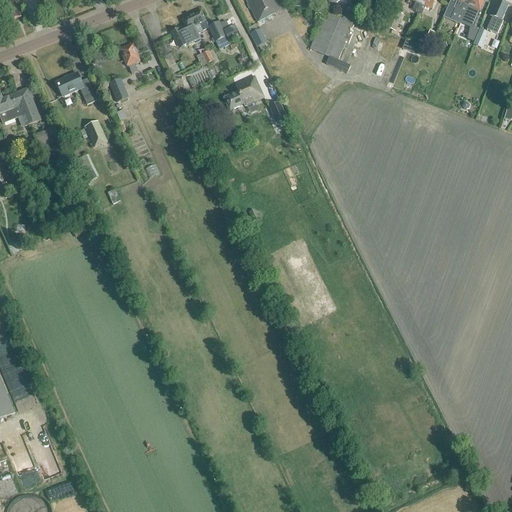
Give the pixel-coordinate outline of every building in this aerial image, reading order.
[(9,22),(21,18),(17,9),(18,9),(14,0),(3,0),(6,6),(2,7),(5,14),(6,14),(9,22)] [(257,24),(281,12),(274,0),(245,0),(248,5),(248,6),(257,24)] [(327,0),(332,8),(336,6),(339,10),(351,4),(348,0),(327,0)] [(417,13),(422,0),(408,0),(409,0),(418,5),(417,7),(414,7),(413,11),(417,13)] [(432,11),(437,0),(422,0),(417,13),(422,15),(423,11),(422,9),(423,7),(432,11)] [(464,18),(471,0),(451,0),(444,17),(450,20),(455,9),(459,11),(457,15),(464,18)] [(484,0),(471,0),(464,18),(470,21),(475,10),(480,12),(483,5),(482,4),(484,0)] [(493,18),(489,28),(487,31),(495,34),(500,21),(501,22),(508,6),(498,1),(494,10),(492,10),(490,17),(493,18)] [(201,12),(183,21),(187,31),(195,27),(198,34),(209,29),(207,24),(201,12)] [(395,33),(403,16),(395,12),(387,29),(395,33)] [(351,67),(338,62),(354,25),(325,13),(310,50),(329,58),(326,66),(348,75),(351,67)] [(219,51),(230,46),(226,38),(219,23),(214,26),(212,22),(207,24),(209,29),(215,43),(219,51)] [(180,29),(171,33),(176,44),(178,43),(181,48),(183,48),(187,47),(193,44),(193,45),(196,45),(200,43),(201,41),(198,34),(195,27),(187,31),(182,33),(180,29)] [(473,43),(479,30),(476,29),(475,31),(472,32),(468,41),(473,43)] [(267,43),(260,30),(250,36),(257,49),(259,47),(262,54),(268,50),(265,44),(267,43)] [(429,48),(436,34),(430,31),(423,46),(429,48)] [(482,50),(488,34),(480,31),(473,46),(482,50)] [(381,55),(386,57),(392,41),(380,36),(374,50),(381,55)] [(417,56),(420,47),(406,42),(402,50),(417,56)] [(133,46),(128,48),(121,51),(128,68),(129,68),(132,75),(138,73),(135,65),(140,63),(133,46)] [(213,62),(208,52),(202,55),(207,65),(213,62)] [(171,74),(178,72),(172,55),(165,57),(171,74)] [(87,106),(97,102),(88,80),(81,83),(77,74),(56,84),(63,98),(80,91),(87,106)] [(245,108),(265,98),(255,77),(235,86),(238,93),(224,99),(230,112),(244,105),(245,108)] [(129,99),(121,80),(103,87),(110,103),(111,102),(113,106),(129,99)] [(0,118),(3,126),(22,118),(26,128),(41,122),(29,89),(2,100),(1,98),(0,97),(0,118)] [(286,117),(280,103),(269,108),(275,122),(286,117)] [(127,119),(124,111),(117,114),(120,122),(127,119)] [(108,144),(98,122),(85,128),(94,150),(108,144)] [(65,155),(54,128),(33,137),(41,156),(51,152),(54,160),(65,155)] [(84,130),(80,132),(85,142),(89,140),(88,138),(84,130)] [(71,141),(69,134),(64,136),(66,143),(70,142),(69,143),(74,148),(77,145),(72,140),(71,141)] [(87,184),(99,178),(88,156),(85,158),(82,151),(73,154),(87,184)] [(150,178),(160,173),(157,165),(147,169),(150,178)] [(120,202),(115,191),(108,194),(113,206),(120,202)] [(253,222),(257,221),(253,211),(249,213),(253,222)] [(76,239),(94,231),(91,224),(73,232),(76,239)] [(0,259),(10,257),(1,228),(0,228),(0,259)] [(0,420),(15,414),(0,378),(0,420)]
